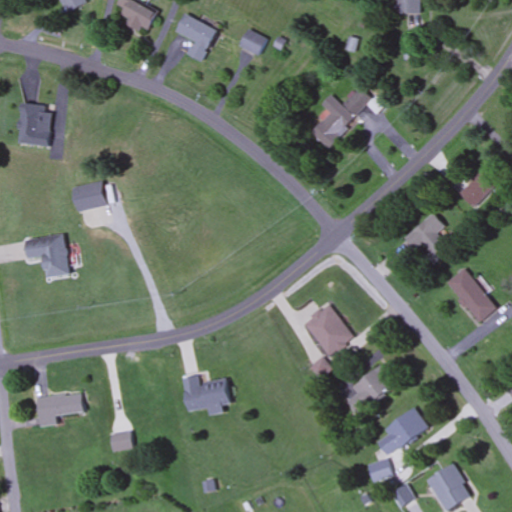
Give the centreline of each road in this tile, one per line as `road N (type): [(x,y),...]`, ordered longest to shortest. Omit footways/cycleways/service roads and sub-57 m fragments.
road 1 (residential): [(0,43),(178,99),(268,162),(422,331),(511,456)]
road 2 (residential): [(0,365),(182,336),(235,316),(390,191),(511,58)]
road 3 (residential): [(20,511),(0,349)]
